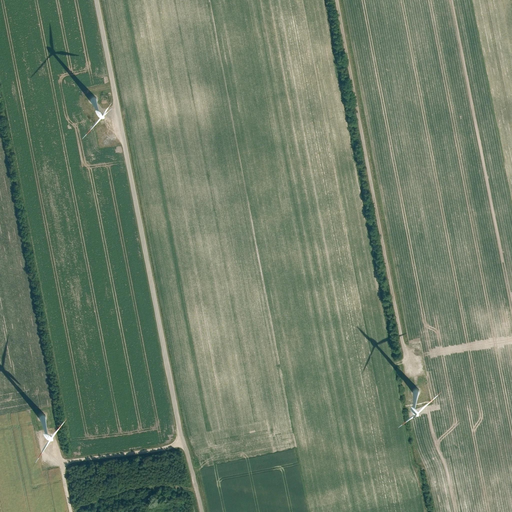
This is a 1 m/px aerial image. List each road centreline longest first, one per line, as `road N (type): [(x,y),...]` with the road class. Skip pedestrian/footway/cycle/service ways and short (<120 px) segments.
road 1 (track): [(48,444),(63,464),(166,448),(179,433),(95,0)]
road 2 (track): [(336,0),(410,367)]
road 3 (track): [(80,511),(138,487),(196,490)]
